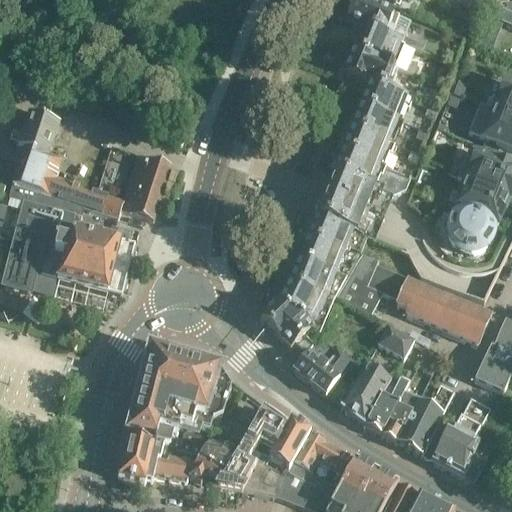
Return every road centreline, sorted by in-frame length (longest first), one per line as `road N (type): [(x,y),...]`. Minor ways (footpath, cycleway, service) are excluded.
road 1 (secondary): [(479,511),(360,451),(222,333)]
road 2 (unclassified): [(222,333),(291,187),(214,155)]
road 3 (secondary): [(83,511),(124,345),(180,299)]
road 4 (tertiary): [(214,155),(278,0)]
road 5 (tertiary): [(180,299),(214,155)]
